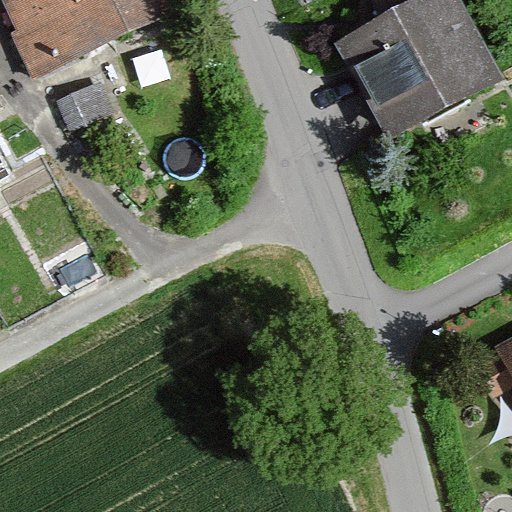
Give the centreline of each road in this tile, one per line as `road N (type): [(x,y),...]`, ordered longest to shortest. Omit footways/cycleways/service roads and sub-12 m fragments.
road 1 (track): [(0,360),(316,189)]
road 2 (tertiary): [(239,0),(363,330)]
road 3 (tertiary): [(363,330),(415,511)]
road 4 (residential): [(363,330),(511,251)]
